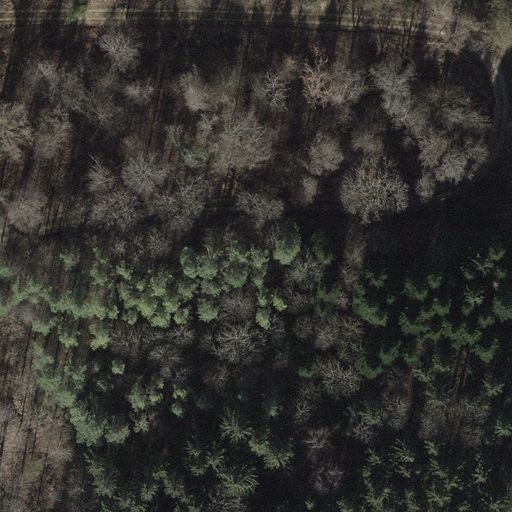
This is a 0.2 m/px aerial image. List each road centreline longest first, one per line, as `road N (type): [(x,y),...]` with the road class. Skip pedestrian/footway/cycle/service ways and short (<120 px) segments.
road 1 (track): [(480,35),(498,142),(479,169),(439,198),(387,206),(161,203),(52,216),(0,233)]
road 2 (track): [(0,13),(333,20),(480,35)]
